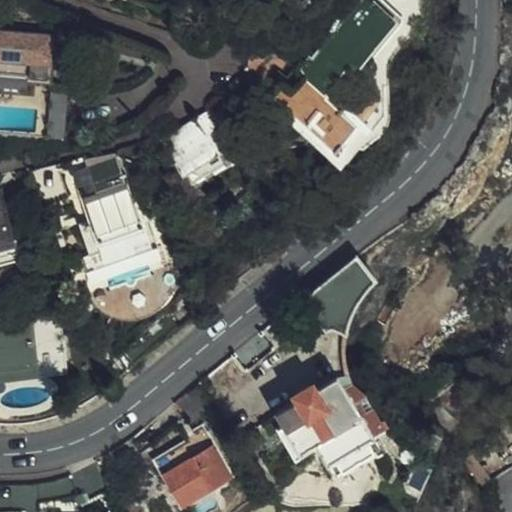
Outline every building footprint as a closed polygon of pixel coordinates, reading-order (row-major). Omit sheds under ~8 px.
[(195,0),(191,23),(234,32),(240,0),(195,0)] [(265,56),(252,73),(330,129),(347,105),(316,82),(324,71),(317,66),(365,0),(325,0),(298,39),(294,36),(285,48),(289,51),(292,58),(283,70),(265,56)] [(0,48),(18,49),(17,67),(38,68),(40,68),(42,22),(0,19),(0,48)] [(38,77),(0,75),(0,93),(30,94),(37,94),(38,77)] [(37,94),(30,94),(30,99),(29,118),(29,120),(57,121),(57,94),(37,94)] [(222,120),(210,103),(204,94),(154,127),(170,153),(222,120)] [(90,213),(77,217),(91,252),(94,259),(153,237),(150,230),(147,222),(126,162),(123,162),(117,146),(87,157),(93,173),(77,178),(90,213)] [(364,271),(344,247),(281,298),(288,298),(290,306),(312,314),(325,318),(334,321),(344,299),(354,282),(364,271)] [(0,301),(0,347),(54,339),(46,295),(0,301)] [(334,321),(325,318),(323,323),(322,333),(323,350),(326,366),(332,377),(338,374),(333,347),(333,332),(335,330),(334,321)] [(352,383),(338,374),(332,377),(326,366),(304,379),(301,375),(286,384),(288,389),(267,401),(267,403),(273,412),(284,430),(291,441),(306,432),(318,454),(325,450),(363,427),(350,405),(361,398),(352,383)] [(284,430),(273,412),(267,416),(277,434),(284,430)] [(145,452),(165,484),(194,465),(197,469),(216,456),(190,417),(175,427),(177,431),(145,452)] [(371,440),(363,427),(325,450),(333,462),(371,440)]
